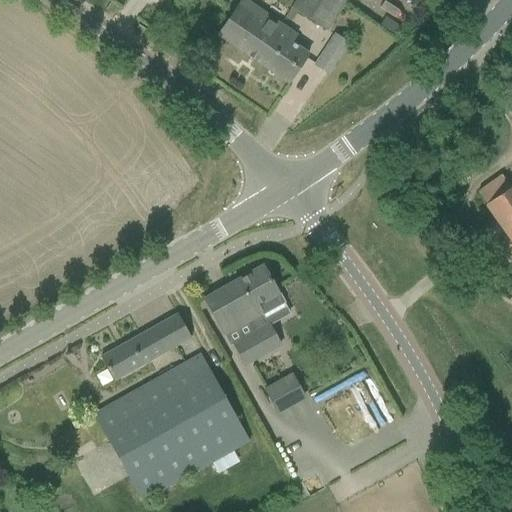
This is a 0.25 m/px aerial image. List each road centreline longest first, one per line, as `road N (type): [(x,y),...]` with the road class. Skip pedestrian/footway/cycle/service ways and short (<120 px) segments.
road 1 (unclassified): [(484,511),(385,318),(288,192)]
road 2 (tertiary): [(0,358),(288,192)]
road 3 (unclassified): [(288,192),(197,105),(46,0)]
road 4 (tertiary): [(288,192),(383,126),(511,1)]
road 5 (track): [(385,318),(415,295),(454,305),(511,406)]
